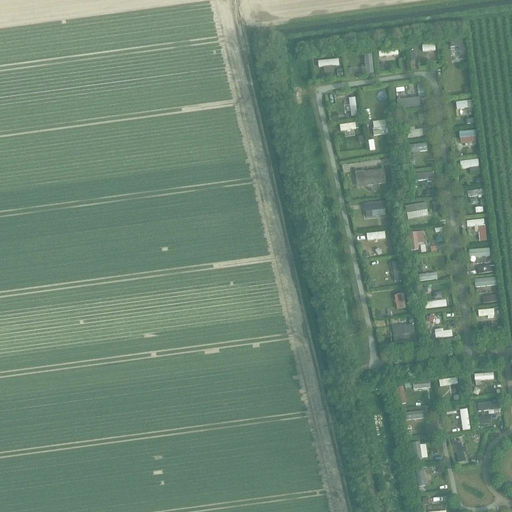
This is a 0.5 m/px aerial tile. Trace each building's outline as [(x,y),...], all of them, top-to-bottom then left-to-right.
[(466,58),(463,37),(448,39),(449,46),(457,45),(458,59),(466,58)] [(434,43),(421,44),(421,51),(435,50),(434,43)] [(396,48),(377,50),(378,56),(397,54),(396,48)] [(371,70),(369,51),(363,52),(365,71),(371,70)] [(337,58),(316,60),(317,66),(337,65),(337,58)] [(386,85),(380,87),(383,95),(389,93),(386,85)] [(356,114),(354,97),(347,98),(349,115),(356,114)] [(395,101),(396,108),(419,105),(418,99),(395,101)] [(471,100),(455,102),(456,109),(472,107),(471,100)] [(408,114),(403,121),(409,125),(414,118),(408,114)] [(354,122),(338,124),(339,131),(355,129),(354,122)] [(371,128),(372,135),(389,132),(388,125),(371,128)] [(421,129),(404,131),(405,138),(422,136),(421,129)] [(425,143),(408,145),(409,152),(426,150),(425,143)] [(477,159),(459,161),(460,168),(478,166),(477,159)] [(359,176),(361,176),(362,186),(385,183),(383,168),(363,171),(361,171),(359,171),(357,172),(356,173),(357,175),(359,176)] [(433,171),(411,174),(412,181),(434,179),(433,171)] [(482,188),(466,191),(467,197),(483,195),(482,188)] [(385,200),(362,203),(363,211),(386,209),(385,200)] [(425,202),(404,206),(405,213),(426,209),(425,202)] [(483,219),(465,221),(466,227),(483,225),(483,219)] [(383,231),(365,233),(366,240),(384,238),(383,231)] [(415,232),(407,233),(410,250),(417,249),(415,232)] [(488,248),(467,250),(468,257),(489,256),(488,248)] [(401,280),(398,261),(390,262),(393,282),(401,280)] [(435,272),(418,275),(418,281),(436,279),(435,272)] [(495,277),(473,279),(474,287),(496,285),(495,277)] [(445,300),(423,302),(423,309),(445,306),(445,300)] [(493,309),(477,310),(477,317),(493,316),(493,309)] [(412,325),(391,327),(392,342),(414,340),(412,325)] [(451,337),(450,330),(434,332),(435,339),(451,337)] [(431,394),(439,393),(436,376),(429,377),(431,394)] [(455,377),(438,380),(439,387),(457,384),(455,377)] [(429,381),(412,382),(412,390),(429,388),(429,381)] [(469,429),(466,409),(458,410),(461,431),(469,429)] [(421,411),(404,413),(405,420),(422,418),(421,411)] [(418,441),(411,443),(413,460),(421,458),(418,441)] [(460,443),(453,445),(457,463),(464,461),(460,443)] [(425,470),(418,471),(421,487),(428,486),(425,470)]
